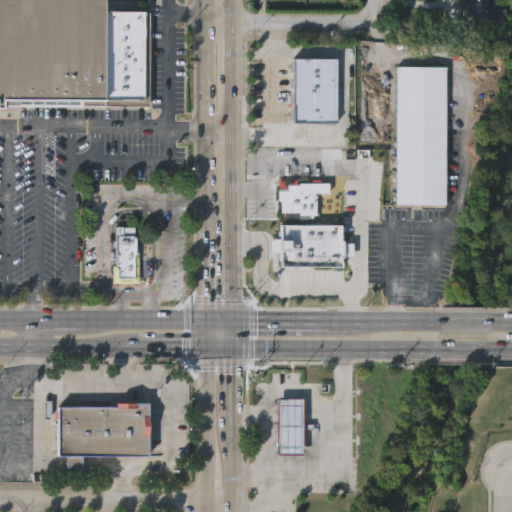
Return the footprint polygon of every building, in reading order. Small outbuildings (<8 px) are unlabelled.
[(0,0),(104,0),(104,7),(103,103),(2,102),(2,105),(0,105),(0,0)] [(435,30),(477,30),(477,11),(466,10),(466,0),(446,0),(446,13),(435,13),(435,30)] [(487,0),(487,8),(493,8),(493,28),(496,28),(496,36),(449,36),(449,18),(466,18),(465,0),(487,0)] [(313,38),(313,25),(317,26),(318,4),(291,3),(290,11),(284,11),(283,20),(274,20),(274,37),(313,38)] [(104,7),(147,7),(145,104),(103,103),(104,7)] [(483,50),(484,38),(460,37),(459,67),(499,68),(500,51),(483,50)] [(291,55),(336,55),(335,119),(290,118),(291,55)] [(444,65),(442,201),(424,200),(424,216),(405,216),(406,200),(392,200),(394,62),(444,62),(444,65)] [(331,163),(332,100),(289,100),(288,163),(331,163)] [(329,181),(328,213),(296,213),(296,210),(280,210),(280,198),(276,198),(277,188),(286,188),(286,182),(298,182),(298,181),(329,181)] [(339,239),(350,239),(350,254),(339,254),(339,264),(278,264),(278,250),(267,250),(267,237),(278,237),(278,221),(339,221),(339,239)] [(153,245),(151,253),(138,253),(137,279),(112,279),(112,262),(115,262),(116,232),(114,232),(115,224),(134,224),(133,232),(135,232),(135,241),(153,245)] [(336,266),(275,266),(275,280),(265,280),(265,295),(276,295),(275,308),(336,308),(336,299),(348,299),(348,284),(336,284),(336,266)] [(131,319),(130,268),(111,269),(111,320),(131,319)] [(275,395),(301,395),(301,453),(275,453),(275,395)] [(79,454),(79,466),(63,466),(63,455),(53,455),(53,404),(111,405),(111,401),(144,401),(143,455),(79,454)] [(297,440),(272,440),(273,497),(298,496),(297,440)] [(53,497),(62,497),(62,508),(77,508),(77,497),(143,498),(144,444),(112,444),(112,448),(54,447),(53,497)]
